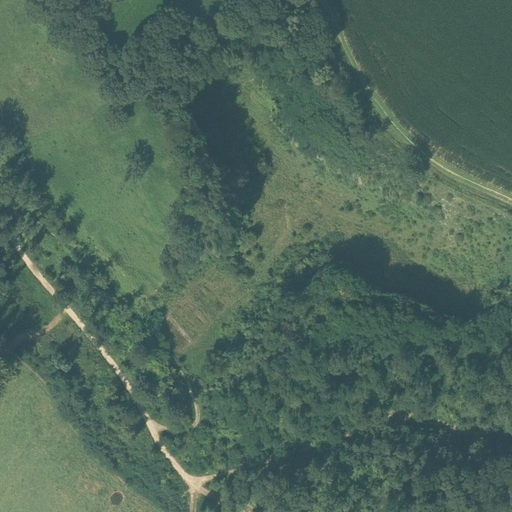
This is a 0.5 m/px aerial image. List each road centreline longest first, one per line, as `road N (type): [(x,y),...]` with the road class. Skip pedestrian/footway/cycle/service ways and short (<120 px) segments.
road 1 (track): [(189,481),(109,361),(0,228)]
road 2 (track): [(511,212),(405,146),(380,117),(316,0)]
